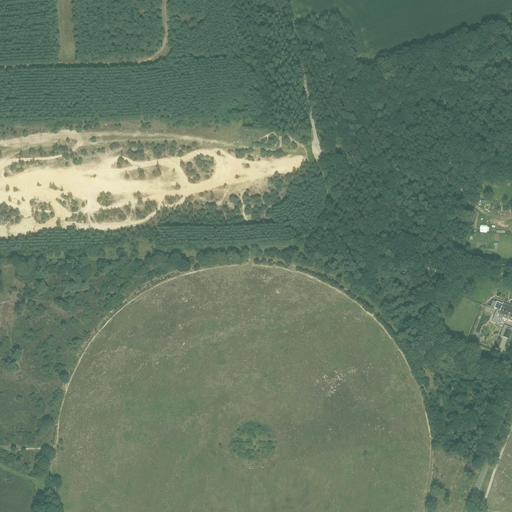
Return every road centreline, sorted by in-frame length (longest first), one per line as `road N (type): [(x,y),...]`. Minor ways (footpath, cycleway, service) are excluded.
road 1 (track): [(163,0),(165,41),(156,57),(0,65)]
road 2 (track): [(319,157),(287,0)]
road 3 (tertiary): [(467,511),(511,398)]
